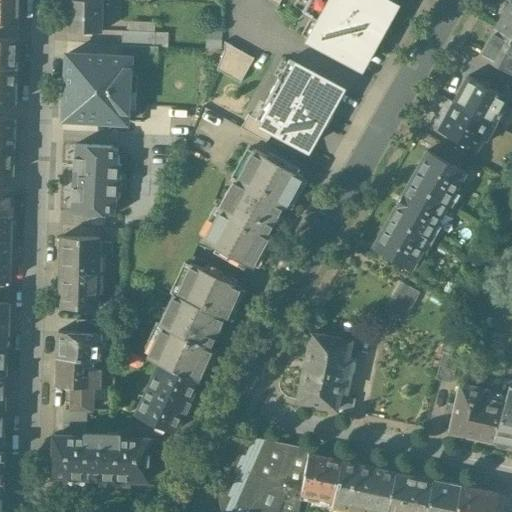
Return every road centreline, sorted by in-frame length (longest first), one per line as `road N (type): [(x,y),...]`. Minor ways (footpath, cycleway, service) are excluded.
road 1 (residential): [(28,511),(51,0)]
road 2 (residential): [(233,399),(452,0)]
road 3 (residential): [(233,399),(511,469)]
road 4 (residential): [(180,511),(233,399)]
